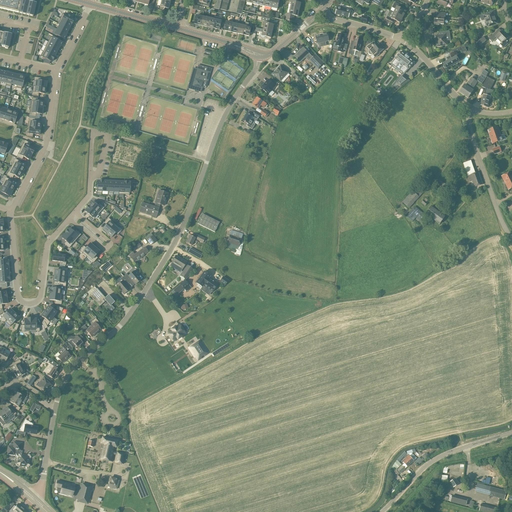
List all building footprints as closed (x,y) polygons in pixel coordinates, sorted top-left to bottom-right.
[(0,0),(0,7),(31,14),(34,14),(36,3),(32,2),(32,4),(29,3),(29,2),(28,1),(28,3),(26,2),(26,1),(22,0),(21,0),(21,1),(19,1),(18,0),(0,0)] [(280,0),(278,0),(273,0),(271,8),(278,9),(280,0)] [(292,3),(290,8),(300,10),(301,3),(296,2),(296,0),(289,0),(289,2),(292,3)] [(170,3),(161,1),(160,7),(159,7),(158,10),(164,12),(165,8),(169,9),(170,3)] [(396,9),(394,12),(403,17),(403,16),(404,16),(405,14),(406,11),(400,8),(401,5),(395,2),(392,8),(396,9)] [(338,6),(336,14),(348,18),(349,16),(350,15),(351,13),(350,12),(351,10),(338,6)] [(300,10),(290,8),(289,14),(287,14),(286,20),(293,21),(294,16),(298,16),(300,10)] [(403,17),(394,12),(393,15),(389,14),(386,19),(393,22),(394,20),(400,23),(401,20),(402,20),(403,18),(403,17)] [(434,25),(439,25),(439,24),(443,24),(443,20),(444,20),(444,17),(445,17),(446,13),(436,12),(436,19),(434,19),(434,25)] [(493,12),(481,16),(481,17),(482,20),(485,19),(488,27),(497,23),(493,12)] [(60,19),(71,25),(74,20),(71,18),(72,18),(68,16),(67,16),(63,14),(60,19)] [(195,24),(201,26),(203,17),(197,15),(195,24)] [(203,17),(201,26),(207,27),(209,18),(203,17)] [(273,31),(274,25),(269,24),(270,19),(263,17),(262,20),(265,21),(264,29),(273,31)] [(209,18),(207,27),(210,28),(210,29),(213,29),(213,28),(214,28),(215,19),(209,18)] [(60,25),(69,29),(71,25),(60,19),(58,24),(60,25)] [(215,19),(214,28),(220,30),(222,21),(215,19)] [(224,31),(231,32),(233,23),(226,22),(224,31)] [(239,25),(237,34),(243,35),(246,22),(245,26),(239,25)] [(246,22),(243,35),(250,36),(250,33),(253,34),(254,28),(252,27),(251,27),(248,27),(249,23),(246,22)] [(233,23),(231,32),(237,34),(239,25),(233,23)] [(66,34),(69,29),(60,25),(57,29),(66,34)] [(66,34),(57,29),(55,34),(64,39),(66,34)] [(273,31),(264,29),(263,33),(261,34),(261,36),(262,37),(263,38),(265,37),(271,38),(273,31)] [(492,36),(495,38),(496,37),(501,43),(500,44),(504,48),(508,44),(505,41),(509,37),(502,30),(501,31),(499,29),(492,36)] [(435,36),(436,42),(436,47),(441,46),(447,45),(446,37),(449,37),(448,31),(443,32),(443,35),(435,36)] [(0,44),(1,45),(1,46),(5,47),(6,46),(8,47),(8,48),(8,47),(8,48),(9,48),(11,37),(8,36),(0,33),(0,44)] [(339,34),(336,43),(336,45),(339,46),(338,51),(343,53),(345,44),(343,44),(345,35),(344,35),(343,34),(341,33),(340,34),(339,34)] [(316,47),(318,49),(320,46),(318,44),(325,42),(325,41),(329,40),(329,41),(327,34),(316,36),(317,41),(315,42),(313,44),(316,47)] [(48,42),(59,47),(59,48),(62,43),(51,37),(48,42)] [(350,46),(348,54),(354,56),(355,51),(359,52),(362,40),(361,40),(361,39),(359,39),(359,40),(357,39),(356,39),(355,39),(353,47),(350,46)] [(56,52),(59,48),(59,47),(48,42),(46,46),(56,52)] [(373,42),(367,47),(369,50),(368,51),(368,52),(368,54),(369,55),(370,55),(372,55),(373,55),(375,58),(380,54),(379,53),(385,49),(381,44),(379,46),(378,44),(375,45),(373,42)] [(452,51),(453,54),(461,51),(462,53),(467,51),(465,47),(464,45),(458,48),(452,51)] [(56,52),(46,46),(43,51),(54,57),(56,52)] [(304,48),(295,57),(300,62),(305,57),(309,61),(309,60),(318,69),(324,63),(315,55),(312,57),(309,54),(304,48)] [(54,57),(43,51),(41,56),(51,62),(54,57)] [(403,66),(399,70),(404,74),(408,69),(414,62),(409,58),(408,58),(406,56),(406,55),(405,56),(400,52),(395,59),(391,64),(396,67),(399,63),(400,63),(403,65),(403,66)] [(448,57),(453,65),(460,61),(456,56),(452,58),(450,56),(448,57)] [(448,57),(446,58),(448,61),(443,63),(444,64),(443,65),(445,68),(446,67),(447,69),(453,65),(448,57)] [(202,89),(202,87),(203,86),(206,87),(212,69),(198,65),(192,86),(202,89)] [(281,66),(273,74),(281,81),(288,73),(284,69),(283,70),(282,69),(283,68),(281,66)] [(296,72),(293,75),(298,80),(301,77),(296,72)] [(11,84),(14,75),(9,73),(8,73),(6,83),(5,85),(11,87),(12,84),(11,84)] [(486,76),(482,73),(477,80),(482,84),(487,77),(486,76)] [(310,74),(307,78),(314,83),(315,82),(318,84),(320,81),(310,74)] [(19,76),(17,85),(16,85),(16,88),(22,89),(24,77),(19,75),(19,76)] [(409,80),(403,75),(396,83),(401,87),(409,80)] [(481,105),(488,107),(491,97),(493,90),(490,90),(495,81),(487,77),(482,87),(486,89),(481,105)] [(460,92),(468,98),(471,95),(471,94),(473,91),(472,90),(477,82),(472,78),(466,86),(465,85),(460,92)] [(268,79),(261,88),(268,94),(276,86),(268,79)] [(253,101),(252,103),(252,104),(252,105),(259,109),(261,106),(264,108),(267,104),(257,98),(255,101),(254,101),(253,101)] [(13,109),(12,112),(9,121),(12,123),(13,122),(15,123),(18,111),(13,109)] [(9,121),(12,112),(7,110),(4,120),(9,121)] [(243,120),(248,124),(247,126),(252,129),(255,124),(254,123),(256,119),(257,120),(258,118),(253,115),(252,116),(247,113),(245,117),(244,119),(243,120)] [(498,127),(488,130),(493,143),(494,143),(496,148),(493,149),(495,154),(501,152),(500,147),(496,148),(494,143),(503,140),(498,127)] [(21,149),(32,154),(32,155),(35,149),(29,146),(23,143),(20,149),(21,149)] [(29,160),(32,155),(32,154),(21,149),(18,154),(24,157),(29,160)] [(464,163),(470,182),(473,182),(475,187),(483,185),(479,172),(475,173),(471,161),(464,163)] [(19,165),(14,162),(11,167),(22,173),(22,172),(23,173),(25,169),(24,168),(25,168),(19,165)] [(8,172),(14,175),(19,178),(22,173),(11,167),(8,172)] [(511,172),(511,171),(502,176),(508,190),(511,188),(511,172)] [(2,186),(12,191),(15,186),(10,183),(4,180),(1,186),(2,186)] [(9,197),(10,196),(11,196),(13,192),(12,192),(12,191),(2,186),(0,190),(0,191),(4,194),(9,197)] [(410,208),(421,197),(414,190),(403,201),(410,208)] [(139,212),(156,217),(159,208),(157,207),(158,204),(164,206),(168,194),(159,191),(155,203),(156,203),(154,206),(142,202),(139,212)] [(102,210),(97,206),(93,202),(89,207),(98,215),(102,210)] [(89,215),(94,219),(98,215),(89,207),(88,206),(86,209),(87,209),(85,211),(89,215)] [(417,218),(423,224),(428,218),(416,206),(407,216),(413,222),(417,218)] [(426,214),(440,224),(446,216),(432,206),(426,214)] [(104,220),(109,214),(106,212),(104,214),(103,214),(100,217),(104,220)] [(111,220),(106,225),(102,229),(103,230),(103,231),(106,234),(107,233),(115,224),(111,220)] [(112,237),(115,233),(120,228),(115,224),(107,233),(112,237)] [(79,237),(74,233),(70,229),(68,231),(67,230),(65,233),(66,233),(75,241),(79,237)] [(243,234),(240,233),(231,230),(226,246),(237,250),(243,234)] [(62,238),(66,242),(71,246),(75,241),(66,233),(62,238)] [(190,235),(186,243),(192,246),(193,242),(197,243),(198,241),(203,243),(205,239),(198,235),(196,239),(195,239),(195,238),(190,235)] [(147,240),(151,245),(156,241),(153,236),(147,240)] [(86,248),(82,253),(86,257),(95,248),(94,247),(95,247),(91,244),(90,244),(86,248)] [(133,253),(129,255),(134,262),(137,260),(138,260),(142,258),(142,257),(141,257),(148,252),(145,247),(135,255),(133,253)] [(99,252),(95,248),(86,257),(91,261),(95,256),(99,252)] [(190,248),(188,252),(200,259),(202,255),(190,248)] [(170,266),(175,269),(178,266),(182,269),(187,262),(176,256),(172,262),(172,263),(170,266)] [(100,268),(103,272),(111,266),(108,261),(100,268)] [(187,265),(180,276),(186,279),(193,269),(187,265)] [(132,287),(132,286),(134,284),(135,284),(135,285),(141,280),(137,275),(139,273),(136,270),(128,276),(127,274),(123,276),(132,287)] [(203,285),(209,278),(210,276),(204,272),(196,283),(198,284),(196,288),(200,290),(202,287),(203,285)] [(132,287),(123,276),(120,279),(122,281),(117,286),(124,294),(130,289),(127,286),(127,285),(129,283),(132,287)] [(223,277),(219,282),(225,286),(228,281),(225,279),(223,277)] [(209,278),(203,285),(213,292),(214,290),(214,289),(216,286),(216,287),(218,284),(209,278)] [(169,291),(166,288),(165,287),(159,280),(157,282),(166,293),(169,291)] [(185,280),(180,284),(184,289),(189,285),(185,280)] [(90,295),(93,298),(100,306),(106,301),(108,304),(105,307),(110,312),(115,308),(113,305),(112,306),(111,305),(114,302),(108,295),(105,298),(97,289),(90,295)] [(54,318),(57,313),(48,306),(45,311),(54,318)] [(7,320),(14,313),(10,309),(3,316),(7,320)] [(41,315),(42,315),(41,316),(51,323),(55,318),(54,318),(45,311),(44,312),(44,311),(41,315)] [(15,314),(14,313),(7,320),(5,322),(10,326),(18,317),(18,316),(15,313),(15,314)] [(208,333),(220,327),(215,315),(202,321),(208,333)] [(96,333),(101,329),(99,326),(100,325),(98,323),(99,323),(96,318),(92,322),(93,324),(90,326),(96,333)] [(180,334),(181,335),(185,332),(184,332),(188,329),(187,328),(189,327),(185,320),(183,322),(182,321),(179,323),(178,323),(174,325),(174,326),(171,329),(176,337),(180,334)] [(96,333),(90,326),(88,329),(85,325),(81,329),(86,335),(88,333),(92,337),(96,333)] [(72,342),(68,342),(68,343),(73,348),(76,346),(77,348),(80,348),(80,345),(83,343),(85,341),(80,335),(77,337),(75,337),(75,339),(72,342)] [(209,340),(207,337),(201,340),(201,341),(202,340),(203,342),(203,343),(206,348),(203,350),(202,350),(206,355),(209,353),(209,352),(212,350),(212,351),(216,348),(210,339),(209,340)] [(65,350),(60,355),(58,352),(54,356),(58,360),(59,359),(63,363),(70,356),(68,353),(71,350),(65,343),(62,346),(65,350)] [(0,359),(5,362),(8,358),(10,359),(13,354),(10,352),(11,352),(6,349),(4,352),(0,359)] [(14,373),(22,368),(25,366),(22,361),(21,362),(20,359),(14,362),(16,365),(11,368),(14,373)] [(59,365),(51,359),(49,363),(54,366),(48,375),(54,379),(60,370),(57,368),(59,365)] [(14,373),(17,378),(22,375),(23,378),(29,375),(27,372),(27,371),(26,368),(25,368),(23,369),(22,368),(14,373)] [(33,374),(27,384),(31,386),(37,377),(33,374)] [(50,381),(44,376),(40,382),(39,382),(38,382),(36,384),(37,385),(37,386),(39,387),(40,387),(40,386),(43,388),(42,389),(47,392),(52,385),(49,383),(50,381)] [(13,397),(21,401),(24,396),(26,398),(28,395),(22,392),(21,395),(16,392),(13,397)] [(13,397),(10,402),(15,405),(13,407),(19,410),(20,408),(18,406),(21,401),(13,397)] [(2,410),(8,417),(11,420),(15,417),(14,415),(16,413),(13,409),(10,411),(7,407),(2,410)] [(2,410),(0,412),(0,416),(1,418),(0,419),(0,423),(2,425),(3,425),(5,423),(6,424),(11,420),(8,417),(2,410)] [(36,434),(37,427),(32,426),(33,424),(31,422),(30,421),(29,422),(25,419),(19,430),(24,431),(24,432),(36,434)] [(101,449),(99,459),(112,462),(113,454),(117,455),(115,463),(123,464),(125,454),(117,452),(114,452),(115,447),(116,447),(118,441),(103,437),(101,443),(102,444),(101,448),(101,449)] [(7,454),(15,455),(16,455),(18,457),(18,462),(17,462),(17,463),(16,464),(17,465),(17,466),(18,468),(20,466),(26,467),(25,467),(26,467),(27,469),(29,467),(29,468),(29,467),(31,466),(29,464),(30,459),(32,457),(30,456),(30,455),(29,454),(27,455),(22,455),(22,454),(20,452),(20,451),(21,451),(22,447),(21,447),(22,443),(14,442),(13,444),(10,444),(10,447),(8,446),(7,454)] [(409,455),(403,461),(408,467),(415,461),(409,455)] [(397,468),(394,471),(398,475),(401,473),(401,474),(406,469),(403,465),(398,470),(397,468)] [(120,480),(109,478),(107,488),(118,490),(120,480)] [(450,482),(453,488),(459,484),(456,478),(450,482)] [(62,488),(60,494),(71,496),(73,492),(74,488),(70,487),(71,485),(57,481),(56,487),(62,488)] [(90,485),(84,484),(84,486),(80,485),(77,496),(81,497),(79,502),(85,504),(86,501),(90,502),(91,499),(80,496),(82,490),(89,491),(89,490),(93,491),(93,488),(90,487),(90,485)] [(476,492),(489,495),(493,496),(495,488),(478,484),(476,492)] [(468,506),(470,501),(453,496),(452,502),(468,506)] [(480,510),(485,511),(494,511),(496,507),(483,503),(480,510)]
